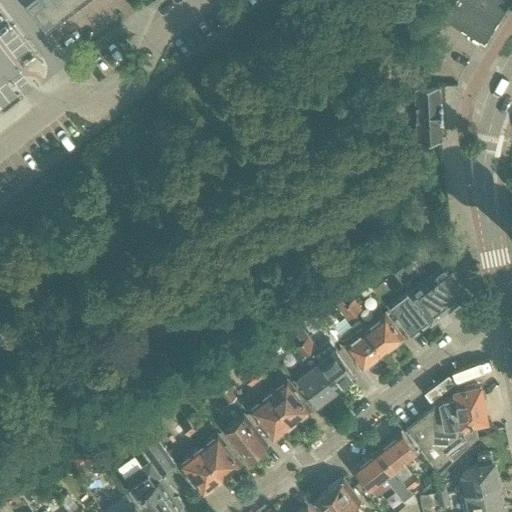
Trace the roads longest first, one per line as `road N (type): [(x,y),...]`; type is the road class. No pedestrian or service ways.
road 1 (residential): [(231,511),(504,308)]
road 2 (residential): [(0,152),(65,103),(92,100),(150,55),(155,33),(198,0)]
road 3 (residential): [(504,308),(484,155),(511,76)]
